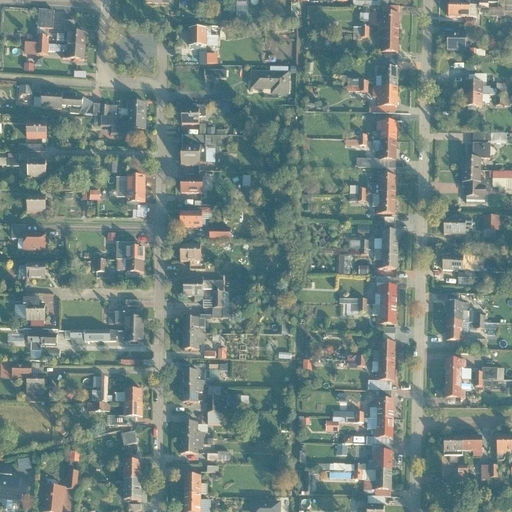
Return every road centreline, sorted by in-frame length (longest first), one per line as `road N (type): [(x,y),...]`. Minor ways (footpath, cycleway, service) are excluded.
road 1 (residential): [(107,0),(101,82),(160,85),(157,511)]
road 2 (residential): [(418,425),(427,0)]
